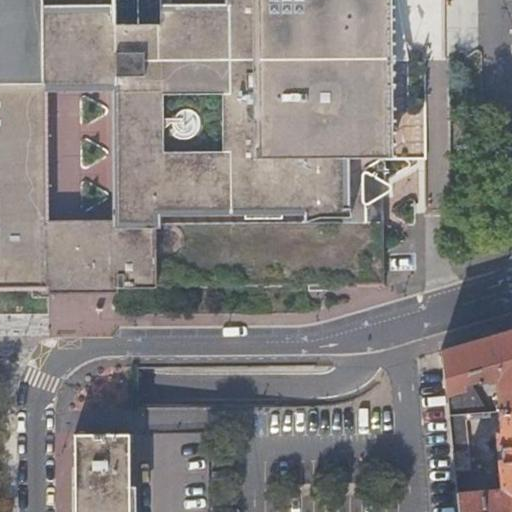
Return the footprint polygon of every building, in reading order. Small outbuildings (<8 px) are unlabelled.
[(0,0),(0,84),(43,85),(61,33),(60,8),(41,8),(41,0),(0,0)] [(310,287),(384,288),(383,215),(383,162),(383,148),(391,148),(390,55),(389,0),(230,0),(231,10),(157,11),(157,22),(117,22),(111,22),(112,9),(60,8),(61,33),(43,85),(119,86),(121,221),(43,221),(43,287),(120,287),(310,287)] [(157,11),(156,0),(111,0),(112,9),(111,22),(117,22),(157,22),(157,11)] [(0,287),(43,287),(43,221),(43,164),(43,85),(0,84),(0,287)] [(511,329),(442,350),(446,397),(447,397),(448,414),(491,411),(473,389),(471,382),(481,377),(485,380),(491,379),(497,374),(501,379),(498,383),(500,410),(511,409),(511,329)] [(456,491),(458,511),(471,511),(511,508),(511,409),(500,410),(501,430),(497,431),(498,447),(503,447),(504,457),(498,458),(501,488),(498,492),(493,488),(456,491)] [(73,433),(73,511),(127,511),(127,441),(132,442),(132,432),(73,433)]
